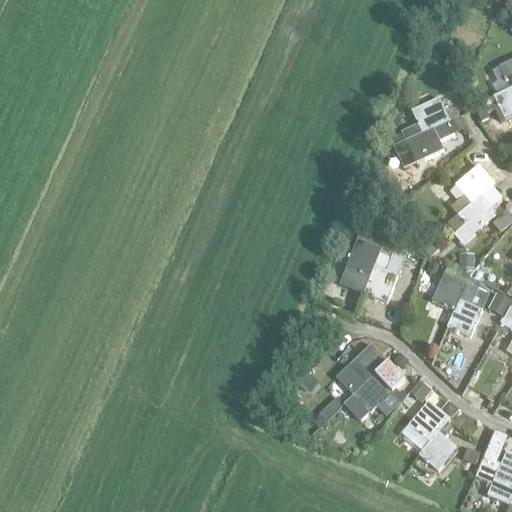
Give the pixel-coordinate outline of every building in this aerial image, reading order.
[(511,34),(511,22),(506,18),(499,25),(504,29),(509,28),(510,33),(511,34)] [(511,63),(499,70),(510,92),(511,91),(511,63)] [(445,74),(453,93),(466,88),(457,68),(445,74)] [(511,91),(510,92),(494,100),(505,122),(511,118),(511,91)] [(411,114),(422,136),(422,137),(433,131),(434,132),(459,119),(456,112),(451,114),(449,110),(444,112),(438,101),(411,114)] [(422,137),(422,136),(405,144),(394,150),(405,172),(444,153),(434,132),(433,131),(422,137)] [(394,150),(405,144),(402,137),(391,142),(394,150)] [(456,188),(472,207),(481,199),(482,199),(491,191),(495,188),(479,169),(456,188)] [(403,202),(396,188),(382,194),(389,208),(403,202)] [(472,207),(448,227),(456,237),(466,228),(475,237),(498,218),(490,209),(499,201),(491,191),(482,199),(481,199),(472,207)] [(403,226),(410,220),(402,210),(395,216),(403,226)] [(493,228),(500,236),(511,226),(511,220),(507,215),(493,228)] [(347,272),(370,280),(370,281),(375,269),(380,257),(387,239),(363,230),(347,272)] [(422,252),(430,261),(440,252),(432,243),(422,252)] [(370,281),(370,280),(364,297),(387,306),(403,264),(391,259),(390,261),(380,257),(375,269),(370,281)] [(438,268),(432,265),(429,273),(435,275),(438,268)] [(432,304),(454,314),(454,315),(459,303),(460,303),(467,287),(444,277),(432,304)] [(454,315),(454,314),(447,330),(470,341),(482,313),(471,308),(478,292),(467,287),(460,303),(459,303),(454,315)] [(505,321),(510,311),(511,307),(511,304),(497,296),(489,312),(505,321)] [(511,331),(511,311),(511,310),(501,327),(511,333),(511,331)] [(353,398),(366,386),(367,386),(376,378),(389,366),(371,348),(337,381),(353,398)] [(409,365),(401,357),(395,363),(403,371),(409,365)] [(376,378),(367,386),(366,386),(353,398),(371,417),(378,410),(387,419),(401,406),(392,396),(405,383),(389,366),(376,378)] [(317,384),(309,376),(300,385),(309,393),(317,384)] [(431,392),(433,389),(424,379),(412,393),(423,403),(432,393),(431,392)] [(409,427),(430,445),(438,435),(439,436),(447,426),(450,422),(445,418),(429,404),(409,427)] [(444,411),(445,418),(450,422),(458,413),(449,405),(444,411)] [(430,445),(419,458),(438,474),(457,451),(445,441),(453,432),(447,426),(439,436),(438,435),(430,445)] [(511,446),(511,439),(495,433),(484,460),(496,465),(504,447),(511,450),(511,446)] [(481,457),(470,453),(465,464),(476,468),(481,457)] [(511,508),(511,504),(511,455),(507,454),(488,498),(511,508)]
